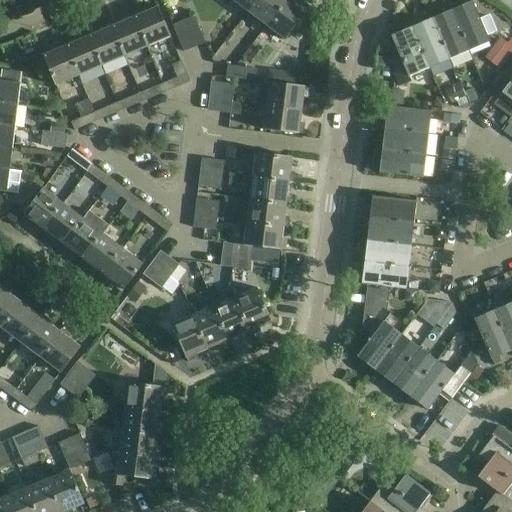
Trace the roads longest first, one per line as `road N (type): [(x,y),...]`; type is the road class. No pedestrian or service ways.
road 1 (unclassified): [(309,383),(324,334),(352,54),(370,0)]
road 2 (unclassified): [(194,511),(309,383)]
road 3 (residential): [(413,456),(309,383)]
